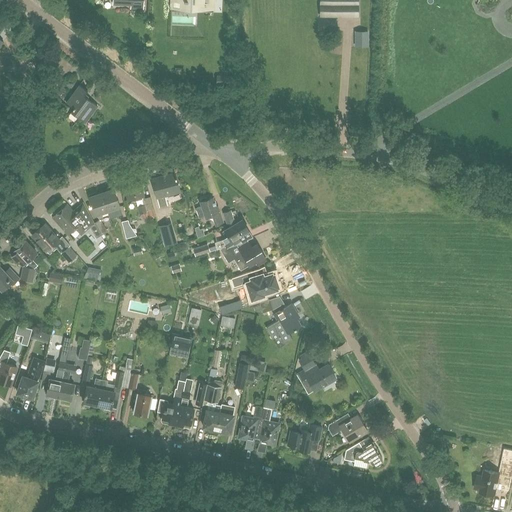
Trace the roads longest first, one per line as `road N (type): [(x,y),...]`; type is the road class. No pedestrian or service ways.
road 1 (residential): [(456,511),(0,402)]
road 2 (residential): [(456,511),(281,217),(221,149)]
road 3 (unclassified): [(511,200),(385,158),(316,148),(221,149)]
road 4 (residential): [(0,237),(49,190),(89,168),(151,153),(221,149)]
road 5 (residential): [(221,149),(33,9)]
